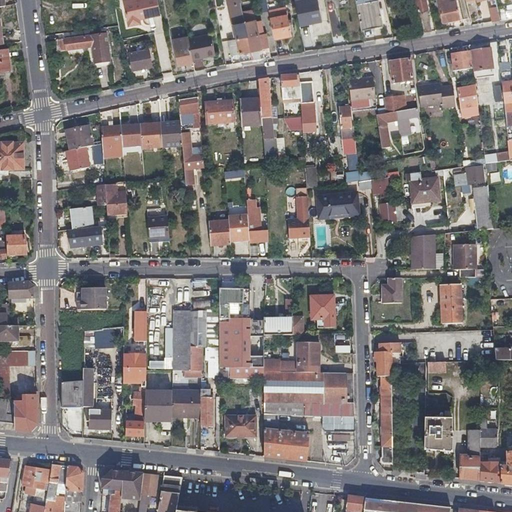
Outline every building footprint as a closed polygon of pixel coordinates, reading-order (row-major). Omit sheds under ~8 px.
[(160,15),(157,0),(127,0),(123,1),(128,26),(143,23),(142,19),(160,15)] [(234,26),(236,25),(233,6),(241,4),(239,0),(226,0),(228,8),(226,8),(230,26),(234,26)] [(285,8),(276,10),(267,11),(265,0),(258,0),(262,14),(268,13),(273,39),(290,36),(285,8)] [(299,28),(320,24),(315,0),(306,0),(294,2),(299,28)] [(353,0),(361,31),(382,26),(376,0),(353,0)] [(415,0),(419,12),(423,11),(429,9),(426,0),(415,0)] [(459,18),(458,12),(456,6),(448,8),(447,3),(438,5),(441,22),(459,18)] [(243,13),(242,4),(241,4),(233,6),(236,25),(234,26),(236,41),(228,42),(230,55),(268,48),(266,35),(258,37),(255,22),(245,24),(243,13)] [(498,21),(497,13),(495,5),(487,7),(490,22),(498,21)] [(245,24),(255,22),(253,11),(243,13),(245,24)] [(422,33),(426,32),(431,32),(427,12),(418,14),(422,33)] [(90,29),(63,33),(64,39),(91,35),(90,29)] [(61,52),(77,50),(92,47),(95,62),(110,60),(105,33),(91,35),(64,39),(59,40),(61,52)] [(188,39),(192,60),(201,58),(201,57),(214,54),(210,34),(188,39)] [(192,60),(188,39),(188,38),(172,41),(177,65),(193,62),(192,60)] [(472,72),(483,71),(493,69),(490,49),(469,52),(472,72)] [(0,71),(9,70),(8,60),(7,50),(0,51),(0,71)] [(502,65),(505,65),(508,64),(506,51),(500,51),(502,65)] [(132,71),(142,70),(151,68),(148,52),(130,55),(132,71)] [(453,71),(462,70),(471,69),(469,52),(451,55),(453,71)] [(409,60),(399,62),(389,63),(392,84),(412,81),(409,60)] [(279,100),(298,98),(297,83),(296,75),(277,77),(279,100)] [(472,76),(469,76),(467,77),(469,92),(457,94),(460,114),(477,111),(472,76)] [(261,124),(262,146),(263,168),(268,167),(268,156),(269,157),(269,139),(272,138),(269,77),(259,79),(259,98),(261,124)] [(497,93),(503,91),(502,84),(502,77),(495,78),(497,93)] [(351,102),(363,101),(375,99),(372,78),(348,81),(351,102)] [(298,98),(300,117),(301,135),(315,134),(314,121),(312,108),(310,82),(297,83),(298,98)] [(505,105),(511,104),(511,82),(502,84),(503,91),(505,105)] [(417,86),(418,95),(420,103),(420,108),(443,105),(444,108),(455,107),(452,86),(441,87),(440,83),(417,86)] [(395,113),(407,111),(405,96),(383,99),(385,114),(395,113)] [(241,125),(261,124),(259,98),(240,99),(241,125)] [(180,119),(180,122),(180,127),(198,126),(196,100),(179,102),(180,116),(190,115),(190,118),(180,119)] [(207,124),(221,123),(234,122),(234,101),(206,103),(207,124)] [(355,139),(354,133),(354,128),(352,128),(349,106),(340,107),(344,140),(355,139)] [(395,113),(397,123),(400,137),(410,135),(407,121),(418,119),(417,109),(407,111),(395,113)] [(397,123),(395,113),(385,114),(376,116),(382,150),(390,149),(386,124),(397,123)] [(161,123),(162,147),(182,145),(181,131),(180,127),(180,122),(161,123)] [(142,148),(162,147),(161,123),(140,125),(142,144),(142,148)] [(122,146),(142,144),(140,125),(121,126),(122,146)] [(70,151),(84,147),(92,145),(88,126),(66,131),(70,151)] [(123,157),(122,146),(121,126),(101,128),(102,143),(103,158),(123,157)] [(182,145),(185,184),(185,189),(193,188),(192,183),(193,183),(192,167),(203,166),(202,153),(191,154),(190,130),(181,131),(182,145)] [(103,164),(103,158),(102,143),(92,145),(93,164),(103,164)] [(0,170),(23,170),(23,157),(23,144),(0,144),(0,170)] [(89,167),(84,147),(70,151),(66,152),(70,171),(89,167)] [(510,161),(510,158),(510,154),(497,156),(498,163),(510,161)] [(469,185),(475,185),(485,184),(483,168),(464,170),(465,175),(455,176),(456,187),(461,186),(462,193),(470,192),(469,185)] [(315,169),(304,171),(304,173),(306,190),(316,189),(315,169)] [(244,170),(223,172),(224,180),(245,178),(244,170)] [(350,184),(359,183),(361,182),(360,175),(349,176),(350,184)] [(370,181),(371,189),(371,194),(382,192),(383,197),(391,196),(389,178),(370,181)] [(410,204),(425,203),(439,201),(437,178),(408,181),(410,204)] [(97,184),(98,195),(99,206),(106,206),(107,215),(127,213),(124,181),(104,183),(97,184)] [(360,190),(371,189),(370,181),(361,182),(359,183),(359,187),(360,190)] [(358,216),(357,205),(356,194),(324,197),(326,219),(358,216)] [(310,237),(306,197),(295,198),(297,219),(286,220),(288,238),(310,237)] [(493,230),(491,214),(490,197),(474,198),(477,232),(493,230)] [(248,201),(246,201),(247,216),(249,241),(249,243),(263,242),(262,231),(259,231),(256,232),(255,223),(258,223),(257,208),(254,208),(254,200),(249,200),(249,199),(247,199),(248,201)] [(396,221),(395,211),(395,202),(379,203),(381,222),(396,221)] [(72,229),(82,228),(93,227),(91,207),(69,209),(72,229)] [(227,217),(228,221),(230,242),(249,241),(247,216),(227,217)] [(169,242),(168,229),(167,217),(147,218),(148,243),(169,242)] [(230,242),(228,221),(208,222),(209,231),(210,246),(230,245),(230,242)] [(203,246),(210,246),(209,231),(201,231),(203,246)] [(415,270),(426,270),(437,270),(437,269),(436,254),(435,235),(412,237),(415,270)] [(7,255),(17,255),(26,254),(25,236),(6,237),(7,255)] [(476,247),(465,247),(455,246),(454,271),(459,271),(459,279),(476,279),(476,272),(476,247)] [(444,253),(436,254),(437,269),(446,268),(444,253)] [(401,278),(394,278),(388,278),(388,286),(382,286),(383,303),(401,303),(401,278)] [(8,299),(13,299),(17,299),(17,298),(19,298),(19,299),(35,298),(34,287),(27,282),(7,284),(8,299)] [(460,286),(449,286),(439,286),(439,310),(433,310),(434,319),(460,318),(460,286)] [(75,292),(77,310),(83,310),(104,309),(103,289),(80,289),(80,292),(75,292)] [(229,380),(238,380),(248,379),(248,297),(228,297),(228,294),(218,294),(218,310),(219,347),(219,368),(228,368),(229,368),(229,380)] [(310,318),(323,318),(323,327),(334,327),(334,295),(310,295),(310,318)] [(0,326),(9,326),(8,303),(0,303),(0,326)] [(173,311),(173,356),(173,369),(182,369),(189,369),(189,347),(188,310),(173,311)] [(201,347),(219,347),(218,310),(188,310),(189,347),(195,347),(201,347)] [(132,311),(131,342),(146,342),(147,312),(132,311)] [(160,341),(168,341),(168,312),(160,312),(160,341)] [(485,331),(484,323),(484,316),(477,316),(477,331),(485,331)] [(292,321),(292,335),(293,335),(301,335),(301,318),(291,318),(292,321)] [(292,335),(292,321),(265,321),(265,335),(292,335)] [(9,326),(0,326),(0,341),(18,341),(18,326),(9,326)] [(115,328),(82,332),(85,349),(118,345),(115,328)] [(299,343),(298,373),(320,373),(321,343),(299,343)] [(201,347),(195,347),(189,347),(189,369),(201,368),(201,347)] [(205,348),(206,378),(214,377),(213,348),(205,348)] [(0,350),(0,395),(10,396),(9,365),(36,365),(36,350),(0,350)] [(393,461),(390,376),(390,363),(399,363),(398,350),(379,351),(379,352),(379,358),(377,358),(378,371),(381,371),(381,376),(381,377),(383,458),(385,461),(393,461)] [(511,350),(493,351),(494,363),(511,362),(511,350)] [(121,385),(132,385),(144,385),(144,360),(121,361),(121,385)] [(264,372),(279,373),(279,362),(264,362),(264,372)] [(426,373),(446,373),(446,362),(426,363),(426,373)] [(298,373),(279,373),(264,372),(264,403),(264,414),(279,414),(355,416),(354,403),(353,403),(346,404),(346,374),(320,373),(298,373)] [(81,404),(82,384),(61,384),(61,409),(81,409),(81,404)] [(211,427),(211,405),(210,398),(208,398),(208,389),(198,390),(198,391),(198,393),(199,416),(199,427),(211,427)] [(13,395),(13,401),(13,424),(14,431),(27,432),(38,424),(37,392),(25,391),(25,395),(13,395)] [(169,391),(144,391),(144,396),(144,406),(144,414),(144,422),(171,422),(170,418),(169,392),(169,391)] [(170,418),(199,416),(198,393),(198,391),(169,392),(170,418)] [(131,395),(131,406),(141,406),(141,395),(131,395)] [(0,400),(0,422),(13,424),(13,401),(0,400)] [(141,406),(131,406),(125,406),(125,437),(143,437),(144,422),(138,422),(138,414),(144,414),(144,406),(141,406)] [(85,409),(85,415),(84,420),(87,420),(87,429),(108,429),(109,410),(85,409)] [(278,427),(279,414),(264,414),(264,426),(278,427)] [(226,438),(241,438),(256,437),(255,416),(225,417),(226,438)] [(425,451),(438,450),(451,450),(449,419),(424,420),(425,451)] [(481,422),(482,433),(482,450),(497,450),(497,432),(488,432),(487,422),(481,422)] [(264,457),(285,459),(306,461),(308,434),(264,430),(264,457)] [(482,450),(482,433),(468,433),(469,452),(468,459),(467,459),(467,457),(460,458),(460,468),(460,479),(482,482),(482,464),(482,459),(482,450)] [(488,463),(482,464),(482,482),(511,485),(511,446),(510,447),(509,447),(510,453),(506,453),(506,466),(500,467),(500,463),(495,464),(495,459),(488,460),(488,463)] [(12,461),(0,459),(0,490),(6,491),(8,482),(0,481),(0,477),(0,475),(9,476),(9,469),(11,469),(12,461)] [(51,469),(49,480),(46,499),(54,500),(55,501),(56,493),(57,482),(60,465),(52,464),(51,469)] [(44,479),(49,480),(51,469),(25,466),(22,485),(43,488),(44,479)] [(77,467),(72,467),(67,466),(66,483),(66,490),(82,491),(83,474),(77,467)] [(142,476),(142,474),(128,472),(107,470),(103,475),(102,487),(117,489),(116,494),(121,495),(121,498),(140,500),(142,476)] [(175,510),(176,507),(181,477),(162,475),(158,508),(175,510)] [(140,500),(139,511),(147,511),(148,504),(145,504),(146,494),(155,494),(157,478),(142,476),(140,500)] [(66,490),(66,483),(57,482),(56,493),(66,495),(66,490)] [(120,511),(121,505),(121,498),(121,495),(116,494),(110,494),(108,511),(120,511)] [(66,502),(81,503),(82,496),(66,495),(66,502)] [(354,511),(355,511),(363,511),(365,498),(348,496),(345,511),(354,511)] [(415,511),(417,504),(365,498),(363,511),(415,511)] [(44,511),(52,511),(54,500),(46,499),(45,506),(44,511)]
